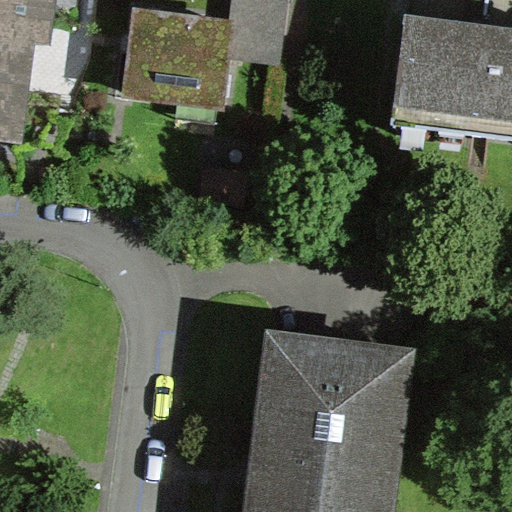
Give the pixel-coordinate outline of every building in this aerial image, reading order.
[(0,0),(0,146),(32,150),(50,0),(0,0)] [(227,9),(155,0),(129,0),(120,85),(217,96),(222,54),(227,9)] [(228,0),(227,9),(222,54),(280,61),(287,0),(228,0)] [(392,120),(511,135),(511,22),(407,9),(392,120)] [(410,511),(431,336),(266,317),(242,511),(410,511)]
